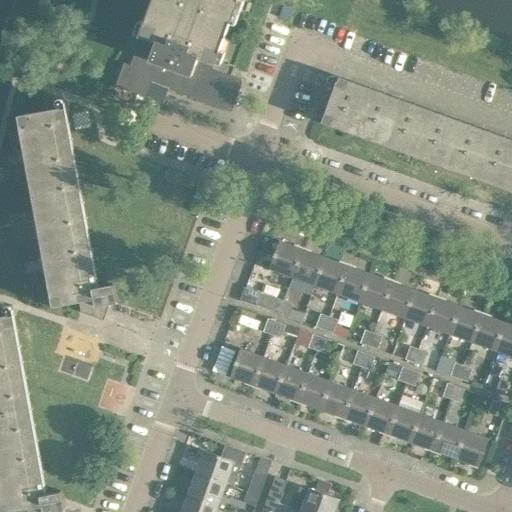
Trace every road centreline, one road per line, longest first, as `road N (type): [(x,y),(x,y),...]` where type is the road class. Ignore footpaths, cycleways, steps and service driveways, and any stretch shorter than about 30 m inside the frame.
road 1 (residential): [(511,244),(256,152)]
road 2 (residential): [(175,397),(256,172),(256,152)]
road 3 (residential): [(511,128),(295,50)]
road 4 (residential): [(386,474),(175,397)]
road 5 (residential): [(175,397),(134,511)]
